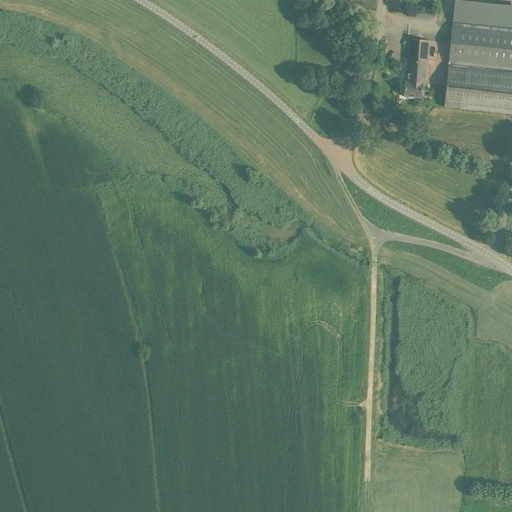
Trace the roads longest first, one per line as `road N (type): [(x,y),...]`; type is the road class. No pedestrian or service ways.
road 1 (track): [(336,158),(374,257),(365,511)]
road 2 (unclassified): [(139,0),(250,78),(336,158)]
road 3 (unclassified): [(336,158),(393,204),(511,270)]
road 4 (unclassified): [(336,158),(358,117),(380,0)]
road 5 (track): [(370,235),(492,256)]
